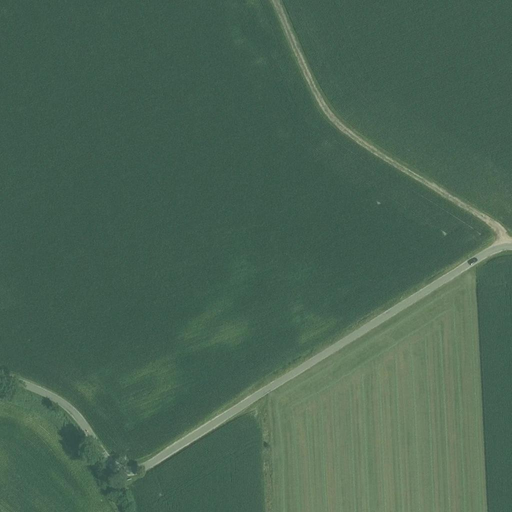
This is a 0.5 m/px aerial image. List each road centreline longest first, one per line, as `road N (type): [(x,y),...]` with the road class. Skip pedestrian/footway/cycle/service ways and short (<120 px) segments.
road 1 (unclassified): [(511,241),(138,465),(116,461),(61,402),(0,375)]
road 2 (track): [(274,0),(311,88),(343,128),(504,239)]
